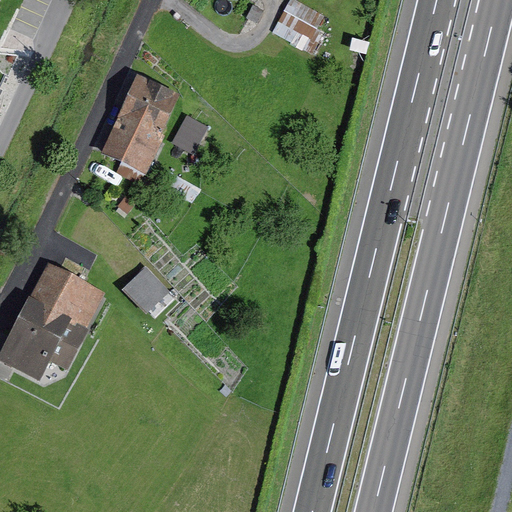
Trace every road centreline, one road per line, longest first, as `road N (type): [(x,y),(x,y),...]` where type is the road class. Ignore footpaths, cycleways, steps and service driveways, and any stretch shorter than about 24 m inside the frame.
road 1 (motorway): [(373,511),(498,0)]
road 2 (motorway): [(437,0),(313,511)]
road 3 (residential): [(0,329),(151,0)]
road 4 (residential): [(0,146),(65,0)]
